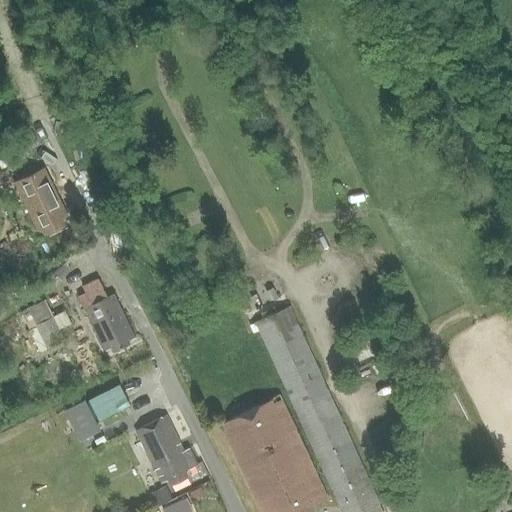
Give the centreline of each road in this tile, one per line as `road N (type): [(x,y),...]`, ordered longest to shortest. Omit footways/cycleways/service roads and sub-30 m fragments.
road 1 (residential): [(231,511),(42,131)]
road 2 (track): [(297,227),(370,218),(396,229),(449,277),(471,311)]
